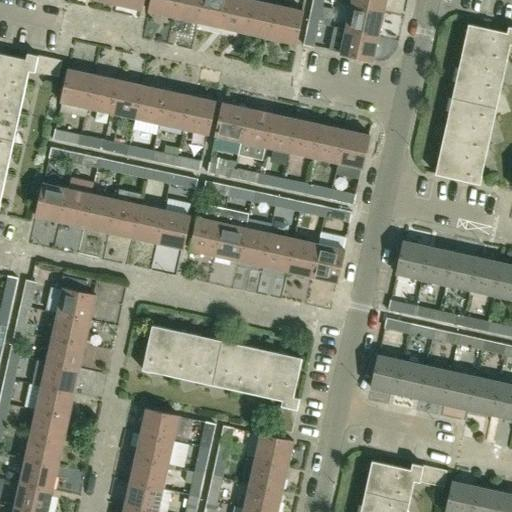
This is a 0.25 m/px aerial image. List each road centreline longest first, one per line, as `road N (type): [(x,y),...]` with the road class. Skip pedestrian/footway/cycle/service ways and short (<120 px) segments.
road 1 (residential): [(335,417),(384,200)]
road 2 (residential): [(503,227),(384,200)]
